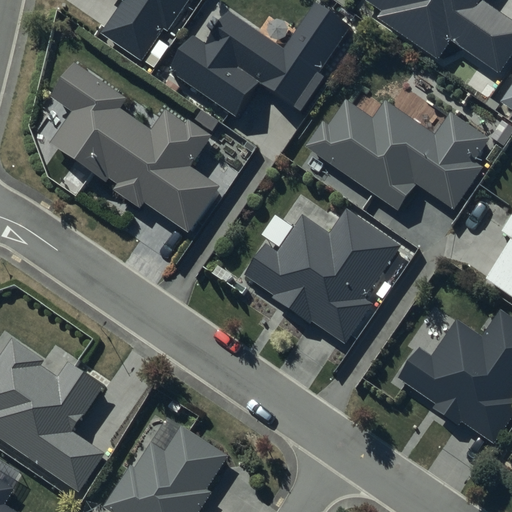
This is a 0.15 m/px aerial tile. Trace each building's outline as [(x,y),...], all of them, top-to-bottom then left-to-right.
[(173,33),(195,0),(125,0),(131,4),(112,34),(149,58),(167,30),(173,33)] [(511,15),(489,0),(373,0),(365,11),(445,65),(459,44),(506,76),(511,67),(511,15)] [(356,32),(320,7),(288,52),(235,14),(214,43),(203,35),(190,53),(187,51),(179,63),(184,67),(178,76),(241,120),(264,86),(304,114),(328,81),(324,78),(356,32)] [(167,112),(157,127),(77,69),(47,112),(54,117),(42,133),(190,240),(225,191),(196,170),(214,145),(167,112)] [(329,123),(311,148),(401,213),(419,187),(459,216),(487,177),(478,170),(497,144),(457,115),(439,140),(393,106),(381,124),(354,104),(337,128),(329,123)] [(371,299),(405,246),(353,213),(347,223),(342,220),(333,234),(306,216),(278,259),(264,251),(247,278),(279,299),(277,302),(318,329),(320,325),(349,344),(376,303),(371,299)] [(511,232),(509,238),(511,239),(511,252),(492,283),(511,295),(511,232)] [(511,319),(508,317),(491,342),(465,324),(441,358),(429,349),(407,381),(442,406),(439,411),(468,431),(471,425),(500,445),(511,428),(511,319)] [(0,441),(84,493),(108,455),(75,435),(106,385),(75,367),(65,383),(46,371),(51,363),(20,344),(15,351),(11,349),(0,366),(0,441)] [(212,489),(229,461),(182,432),(169,454),(158,448),(142,475),(136,471),(111,511),(204,511),(217,492),(212,489)] [(18,493),(0,481),(0,511),(17,511),(9,506),(18,493)]
